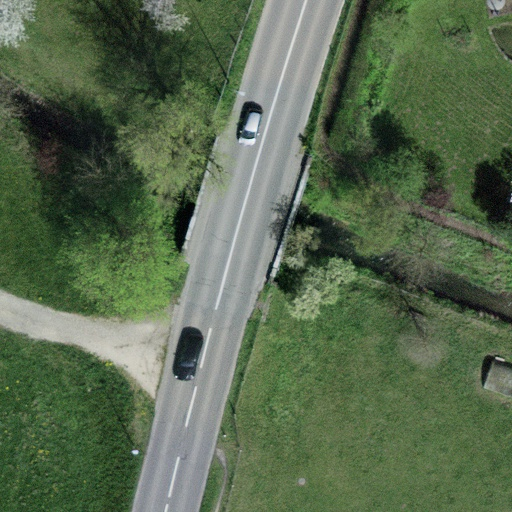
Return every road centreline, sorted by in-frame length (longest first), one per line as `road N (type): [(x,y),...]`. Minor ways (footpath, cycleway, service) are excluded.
road 1 (primary): [(182,511),(311,0)]
road 2 (track): [(214,378),(55,343),(0,320)]
